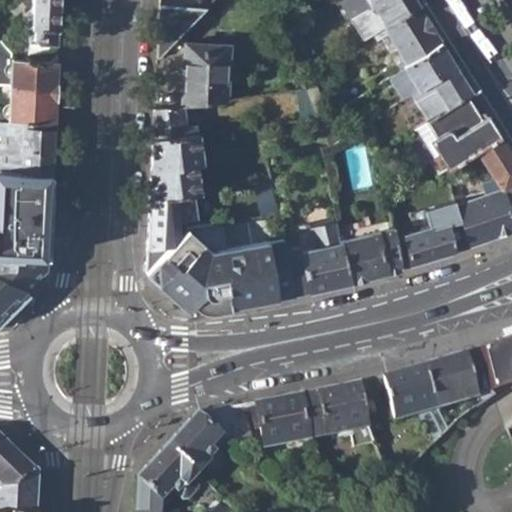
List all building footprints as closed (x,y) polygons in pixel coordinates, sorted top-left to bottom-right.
[(39,44),(57,46),(59,0),(32,0),(31,26),(34,26),(34,37),(39,44)] [(339,0),(362,38),(383,26),(417,6),(412,0),(339,0)] [(208,4),(159,3),(156,55),(159,56),(208,4)] [(395,61),(398,66),(439,42),(417,6),(383,26),(401,57),(395,61)] [(282,34),(295,65),(310,60),(295,26),(282,34)] [(0,86),(10,86),(11,57),(11,52),(0,38),(0,86)] [(398,88),(403,98),(410,94),(455,68),(439,42),(398,66),(392,69),(402,86),(398,88)] [(187,43),(181,104),(225,98),(228,46),(187,43)] [(9,90),(54,92),(56,59),(11,57),(10,86),(9,90)] [(410,94),(426,120),(465,96),(471,93),(455,68),(410,94)] [(303,86),(314,114),(323,109),(313,82),(303,86)] [(9,90),(8,118),(53,121),(54,92),(9,90)] [(426,140),(444,170),(475,150),(498,136),(484,115),(478,118),(465,96),(426,120),(423,121),(432,136),(426,140)] [(152,139),(181,135),(180,126),(179,105),(153,108),(152,139)] [(0,170),(50,172),(53,121),(8,118),(0,117),(0,170)] [(193,126),(180,126),(181,135),(194,133),(193,126)] [(152,139),(150,169),(192,163),(198,163),(194,133),(181,135),(152,139)] [(500,189),(500,191),(511,183),(511,159),(498,136),(475,150),(499,189),(500,189)] [(150,169),(149,199),(190,192),(194,192),(192,163),(150,169)] [(0,252),(46,255),(50,172),(0,170),(0,252)] [(479,184),(482,195),(495,191),(491,181),(479,184)] [(499,189),(495,191),(482,195),(454,205),(458,217),(468,246),(511,231),(511,230),(500,191),(500,189),(499,189)] [(149,199),(145,269),(175,239),(173,222),(194,219),(190,192),(149,199)] [(393,235),(399,267),(468,246),(458,217),(444,220),(445,226),(431,230),(429,227),(393,235)] [(334,223),(297,232),(300,245),(282,249),(285,264),(291,292),(346,281),(338,243),(338,241),(334,223)] [(338,243),(346,281),(399,267),(393,235),(392,226),(338,241),(338,243)] [(206,306),(231,304),(291,292),(285,264),(282,249),(280,238),(209,252),(185,229),(175,239),(145,269),(188,307),(196,298),(200,303),(206,306)] [(0,312),(45,265),(46,255),(0,252),(0,312)] [(511,511),(511,339),(478,350),(492,394),(511,387),(511,511)] [(478,348),(465,352),(477,394),(480,403),(492,394),(478,350),(478,348)] [(435,406),(477,394),(465,352),(455,356),(424,365),(435,406)] [(382,376),(393,418),(420,411),(436,440),(448,429),(435,406),(424,365),(382,376)] [(358,382),(316,391),(326,435),(368,426),(358,382)] [(306,438),(326,435),(316,391),(298,394),(304,427),(306,438)] [(257,414),(264,447),(306,438),(304,427),(298,394),(278,399),(230,408),(235,439),(235,445),(250,444),(245,416),(257,414)] [(230,408),(196,415),(219,437),(216,441),(219,444),(220,451),(216,455),(218,456),(235,439),(230,408)] [(164,447),(195,475),(203,465),(208,470),(215,471),(221,464),(220,459),(218,456),(216,455),(220,451),(219,444),(216,441),(219,437),(196,415),(164,447)] [(0,489),(1,490),(3,488),(7,492),(30,468),(0,438),(0,489)] [(154,509),(170,491),(178,482),(184,488),(187,483),(195,475),(164,447),(135,478),(134,501),(154,509)] [(309,457),(319,470),(327,464),(317,450),(309,457)] [(0,490),(0,511),(32,511),(35,472),(30,468),(7,492),(3,488),(1,490),(0,490)] [(184,488),(178,482),(170,491),(179,499),(188,499),(193,494),(193,488),(187,483),(184,488)] [(389,487),(374,502),(382,510),(396,495),(389,487)]
